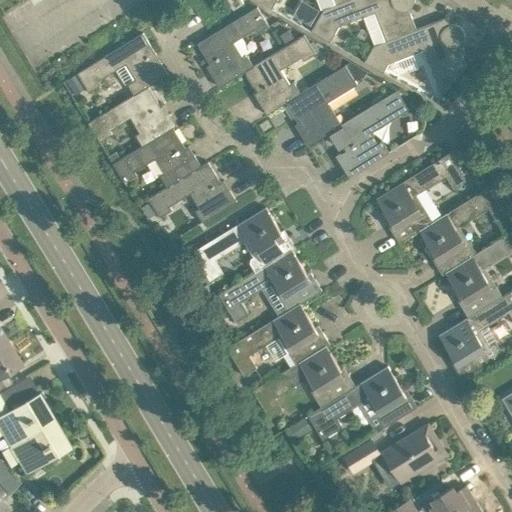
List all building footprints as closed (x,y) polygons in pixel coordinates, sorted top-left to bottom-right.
[(244,3),(242,0),(228,0),(234,9),(244,3)] [(302,0),(301,0),(293,15),(311,25),(320,9),(302,0)] [(345,0),(336,4),(324,9),(311,30),(330,41),(340,24),(374,11),(386,40),(417,28),(409,9),(410,8),(411,7),(413,6),(414,4),(415,3),(415,2),(415,0),(345,0)] [(269,25),(268,23),(258,6),(198,43),(211,64),(213,63),(218,72),(213,75),(220,86),(246,71),(254,65),(247,54),(243,56),(234,42),(255,29),(257,33),(269,25)] [(453,23),(451,24),(448,16),(417,28),(386,40),(374,45),(364,61),(384,72),(389,63),(425,49),(443,95),(467,66),(459,46),(461,45),(462,43),(464,41),(465,40),(465,37),(465,35),(465,34),(465,32),(465,31),(464,29),(463,28),(461,26),(459,25),(458,24),(456,24),(454,23),(453,23)] [(295,37),(289,29),(281,34),(287,43),(295,37)] [(169,74),(157,54),(143,32),(78,72),(67,79),(76,94),(87,87),(90,91),(102,84),(99,79),(126,63),(135,78),(128,83),(134,94),(149,86),(169,74)] [(317,53),(314,48),(321,44),(305,33),(254,65),(246,71),(259,92),(260,91),(265,99),(260,102),(267,114),(287,102),(301,92),(294,81),(290,84),(281,69),(302,57),(304,60),(317,53)] [(358,84),(353,76),(346,64),(301,92),(287,102),(300,123),(301,122),(307,130),(301,133),(309,145),(334,129),(342,123),(335,112),(331,115),(322,100),(343,87),(346,91),(358,84)] [(162,107),(149,86),(134,94),(89,122),(100,142),(112,134),(110,131),(131,119),(139,133),(136,135),(142,145),(174,126),(174,127),(177,125),(170,113),(165,116),(160,108),(162,107)] [(356,172),(390,151),(383,139),(379,142),(372,131),(409,109),(397,89),(342,123),(334,129),(336,132),(333,134),(340,147),(343,145),(347,150),(349,149),(354,158),(349,161),(356,172)] [(187,148),(174,127),(174,126),(142,145),(121,158),(114,163),(113,163),(125,182),(138,174),(135,170),(156,158),(165,172),(161,175),(167,185),(202,165),(195,154),(190,157),(185,149),(187,148)] [(464,175),(478,166),(460,150),(452,156),(450,152),(377,197),(393,223),(394,222),(398,226),(392,230),(400,243),(420,230),(434,220),(427,209),(423,211),(414,196),(447,176),(454,188),(467,180),(464,175)] [(110,156),(109,156),(113,163),(114,163),(121,158),(117,152),(110,156)] [(220,184),(222,183),(208,161),(202,165),(167,185),(148,197),(160,217),(172,209),(170,206),(191,193),(200,207),(196,210),(203,221),(238,201),(230,189),(225,192),(220,184)] [(497,220),(511,211),(511,198),(495,183),(434,220),(420,230),(436,255),(438,253),(441,258),(435,262),(443,274),(446,272),(477,252),(469,240),(466,243),(457,228),(490,208),(497,220)] [(157,213),(150,202),(142,207),(149,217),(157,213)] [(280,233),(282,232),(267,206),(193,251),(211,279),(224,271),(216,259),(245,240),(262,267),(293,250),(297,248),(289,235),(283,238),(280,233)] [(511,252),(511,230),(477,252),(446,272),(462,297),(464,296),(467,301),(461,304),(469,316),(504,295),(487,268),(511,252)] [(306,275),(308,274),(293,250),(262,267),(260,268),(219,294),(210,300),(216,310),(225,304),(236,322),(250,314),(242,301),(271,282),(288,310),(301,303),(323,290),(315,277),(309,280),(306,275)] [(511,289),(504,295),(469,316),(440,334),(455,359),(457,358),(460,363),(455,366),(463,379),(504,354),(496,341),(489,346),(480,330),(510,312),(511,315),(511,289)] [(296,363),(327,345),(331,343),(323,331),(317,334),(314,329),(316,328),(301,303),(288,310),(227,347),(244,375),(258,367),(250,354),(279,336),(296,363)] [(0,344),(8,339),(0,325),(0,344)] [(0,391),(7,387),(0,375),(22,362),(8,339),(0,344),(0,391)] [(321,407),(356,385),(349,373),(343,376),(340,371),(342,370),(327,345),(296,363),(294,364),(253,390),(270,418),(283,410),(275,397),(305,379),(322,406),(321,406),(321,407)] [(225,351),(214,358),(221,370),(232,363),(225,351)] [(384,427),(401,417),(418,406),(411,393),(405,397),(402,392),(404,391),(388,365),(356,385),(321,407),(315,411),(332,439),(345,431),(337,417),(367,398),(384,427)] [(2,451),(56,419),(39,391),(35,394),(31,387),(21,393),(14,382),(7,387),(0,391),(0,428),(9,444),(1,449),(2,451)] [(312,425),(307,417),(296,423),(301,431),(312,425)] [(2,451),(7,460),(18,477),(71,445),(56,419),(2,451)] [(402,480),(430,463),(447,453),(429,423),(384,451),(402,480)] [(373,438),(344,456),(354,473),(383,455),(373,438)] [(0,511),(2,511),(8,507),(11,510),(19,502),(0,481),(0,511)] [(483,511),(466,485),(457,490),(454,485),(431,499),(431,500),(423,505),(424,507),(417,511),(410,498),(387,511),(483,511)]
